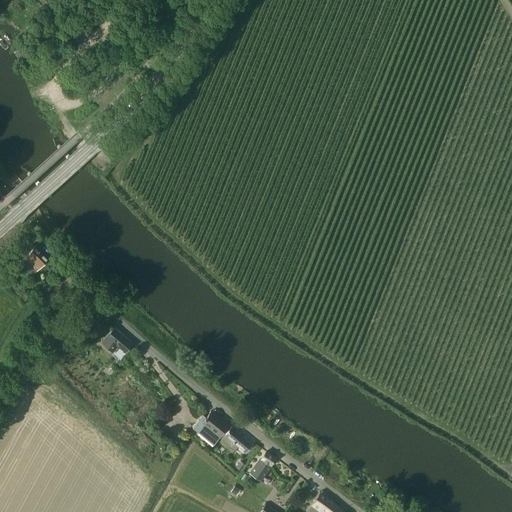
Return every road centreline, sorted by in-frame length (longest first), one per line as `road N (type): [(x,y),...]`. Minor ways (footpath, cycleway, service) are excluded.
road 1 (unclassified): [(357,511),(199,391),(68,273)]
road 2 (tertiary): [(0,232),(149,90),(206,0)]
road 3 (unclassified): [(0,388),(68,273)]
